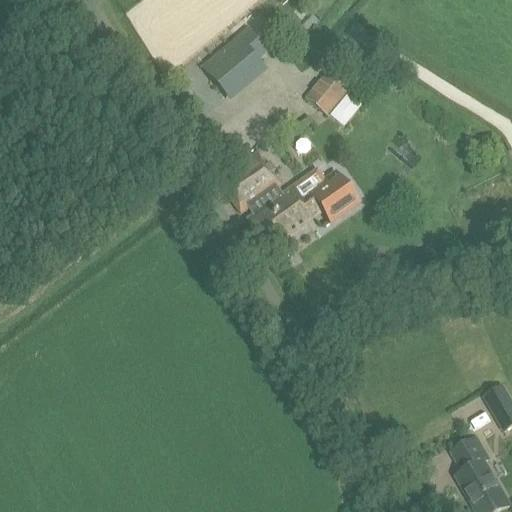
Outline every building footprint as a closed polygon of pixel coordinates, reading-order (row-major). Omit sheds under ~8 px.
[(231,105),(268,73),(258,61),(267,53),(256,40),(247,49),(238,38),(200,70),(231,105)] [(331,119),(350,94),(326,75),(306,100),(331,119)] [(408,142),(399,148),(416,170),(424,163),(408,142)] [(331,223),(357,205),(341,180),(304,206),(292,189),(281,197),(276,191),(282,187),(258,154),(219,182),(242,215),(251,208),(255,214),(248,220),(269,250),(314,219),(312,216),(322,209),(331,223)] [(320,175),(299,187),(305,198),(326,185),(320,175)] [(511,402),(503,386),(483,398),(503,434),(511,429),(511,402)] [(474,511),(505,511),(509,510),(483,465),(488,462),(476,441),(451,455),(463,475),(456,479),(474,511)]
